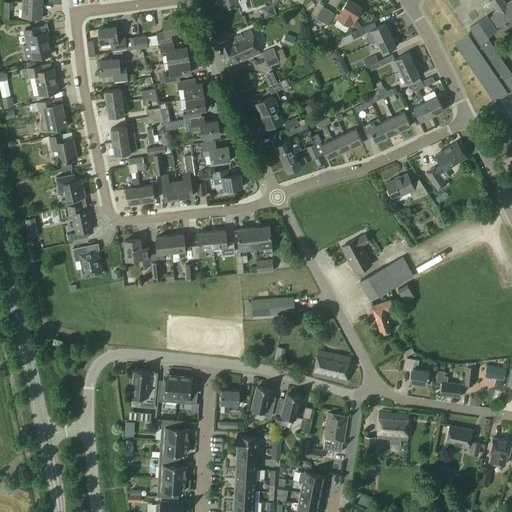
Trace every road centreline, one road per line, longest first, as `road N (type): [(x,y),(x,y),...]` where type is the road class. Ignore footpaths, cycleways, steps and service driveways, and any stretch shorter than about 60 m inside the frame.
road 1 (residential): [(115,219),(74,12),(165,0)]
road 2 (residential): [(376,386),(276,196)]
road 3 (residential): [(276,196),(191,0)]
road 4 (secondary): [(44,435),(0,229)]
road 5 (residential): [(276,196),(362,169),(468,119)]
road 6 (residential): [(87,427),(88,383),(105,358),(209,361)]
road 7 (residential): [(209,361),(356,395),(376,386)]
road 8 (residential): [(115,219),(247,208),(276,196)]
road 9 (residential): [(209,361),(200,511)]
road 10 (residential): [(511,417),(408,402),(376,386)]
road 11 (residential): [(468,119),(409,0)]
